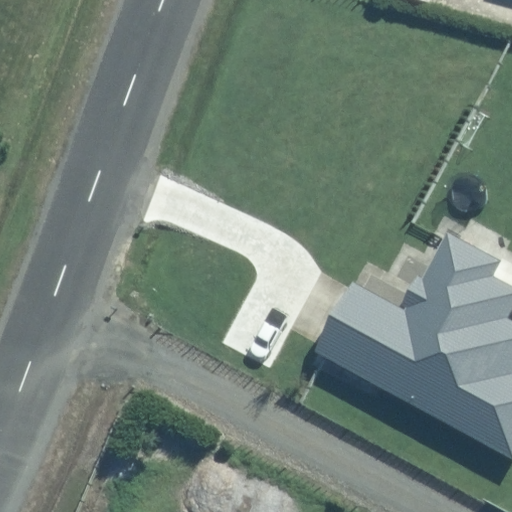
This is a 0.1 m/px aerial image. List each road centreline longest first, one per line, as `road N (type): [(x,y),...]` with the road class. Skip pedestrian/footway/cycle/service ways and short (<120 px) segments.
road 1 (unclassified): [(165,0),(0,445)]
road 2 (unknown): [(41,337),(471,511)]
